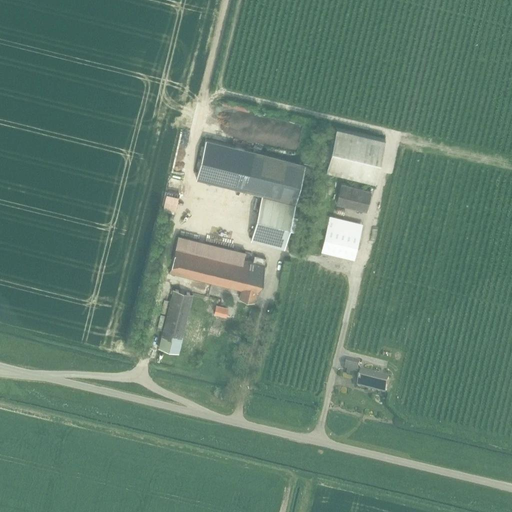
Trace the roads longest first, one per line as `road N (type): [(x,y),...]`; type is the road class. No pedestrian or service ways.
road 1 (track): [(511,510),(57,400),(12,370)]
road 2 (unclassified): [(12,370),(511,487)]
